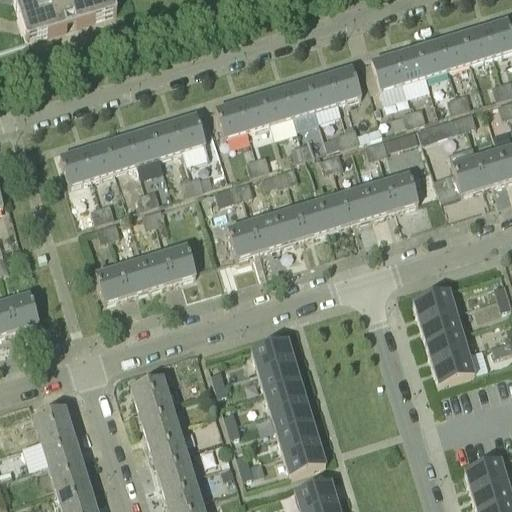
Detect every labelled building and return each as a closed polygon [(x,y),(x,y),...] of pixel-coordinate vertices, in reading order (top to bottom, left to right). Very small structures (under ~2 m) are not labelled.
[(0,0),(0,39),(21,33),(10,0),(0,0)] [(116,20),(109,0),(10,0),(21,33),(25,46),(37,43),(66,34),(74,32),(104,23),(116,20)] [(484,35),(493,64),(511,58),(511,46),(506,28),(484,35)] [(470,71),(493,64),(484,35),(461,42),(470,71)] [(447,78),(470,71),(461,42),(438,48),(447,78)] [(424,85),(447,78),(438,48),(415,55),(424,85)] [(402,92),(424,85),(415,55),(392,62),(402,92)] [(379,99),(402,92),(392,62),(370,69),(379,99)] [(328,82),(337,112),(360,105),(351,75),(328,82)] [(314,119),(337,112),(328,82),(305,89),(314,119)] [(505,104),(511,101),(511,93),(510,87),(500,90),(505,104)] [(292,126),(314,119),(305,89),(283,96),(292,126)] [(495,107),(505,104),(500,90),(490,93),(495,107)] [(269,133),(292,126),(283,96),(260,103),(269,133)] [(460,118),(469,115),(465,101),(455,104),(460,118)] [(246,140),(269,133),(260,103),(237,110),(246,140)] [(450,121),(460,118),(455,104),(445,107),(450,121)] [(501,126),(511,123),(506,109),(496,112),(501,126)] [(223,147),(246,140),(237,110),(214,117),(223,147)] [(415,132),(425,129),(420,114),(410,117),(415,132)] [(405,135),(415,132),(410,117),(401,120),(405,135)] [(466,137),(475,134),(471,120),(461,123),(466,137)] [(172,129),(182,160),(204,153),(195,122),(172,129)] [(456,140),(466,137),(461,123),(451,126),(456,140)] [(159,167),(182,160),(172,129),(150,136),(159,167)] [(349,152),(359,149),(354,135),(344,138),(349,152)] [(136,174),(159,167),(150,136),(127,143),(136,174)] [(339,155),(349,152),(344,138),(334,141),(339,155)] [(113,181),(136,174),(127,143),(104,150),(113,181)] [(377,165),(387,162),(383,147),(373,150),(377,165)] [(304,166),(314,163),(309,148),(299,151),(304,166)] [(91,188),(113,181),(104,150),(81,157),(91,188)] [(367,168),(377,165),(373,150),(363,153),(367,168)] [(294,169),(304,166),(299,151),(290,154),(294,169)] [(505,188),(511,185),(511,153),(497,159),(505,188)] [(68,195),(91,188),(81,157),(59,164),(68,195)] [(483,195),(505,188),(497,159),(474,166),(483,195)] [(332,178),(342,175),(338,161),(328,164),(332,178)] [(259,180),(268,177),(264,162),(254,165),(259,180)] [(322,181),(332,178),(328,164),(318,167),(322,181)] [(249,183),(259,180),(254,165),(244,168),(249,183)] [(460,202),(483,195),(474,166),(451,173),(460,202)] [(287,192),(297,189),(292,174),(283,177),(287,192)] [(277,195),(287,192),(283,177),(273,181),(277,195)] [(385,187),(394,217),(417,211),(408,181),(385,187)] [(193,200),(203,197),(198,183),(189,186),(193,200)] [(183,203),(193,200),(189,186),(179,189),(183,203)] [(371,224),(394,217),(385,187),(362,194),(371,224)] [(242,206),(252,203),(247,188),(238,191),(242,206)] [(233,209),(242,206),(238,191),(228,194),(233,209)] [(349,231),(371,224),(362,194),(340,201),(349,231)] [(149,214),(158,211),(154,196),(144,199),(149,214)] [(139,217),(149,214),(144,199),(134,202),(139,217)] [(326,238),(349,231),(340,201),(317,208),(326,238)] [(303,245),(326,238),(317,208),(294,215),(303,245)] [(103,228),(113,225),(109,211),(99,214),(103,228)] [(94,231),(103,228),(99,214),(89,217),(94,231)] [(281,252),(303,245),(294,215),(271,222),(281,252)] [(155,233),(164,230),(160,216),(150,219),(155,233)] [(145,236),(155,233),(150,219),(140,222),(145,236)] [(258,259),(281,252),(271,222),(249,229),(258,259)] [(235,266),(258,259),(249,229),(226,236),(235,266)] [(109,247),(119,244),(115,230),(105,233),(109,247)] [(99,250),(109,247),(105,233),(95,236),(99,250)] [(163,260),(172,289),(195,282),(186,253),(163,260)] [(149,296),(172,289),(163,260),(140,267),(149,296)] [(126,303),(149,296),(140,267),(117,274),(126,303)] [(103,310),(126,303),(117,274),(94,281),(103,310)] [(493,296),(497,307),(507,304),(503,293),(493,296)] [(418,331),(454,320),(448,298),(412,309),(418,331)] [(6,308),(15,337),(38,330),(29,301),(6,308)] [(500,318),(510,315),(507,304),(497,307),(500,318)] [(0,341),(15,337),(6,308),(0,310),(0,341)] [(461,341),(454,320),(418,331),(425,352),(461,341)] [(461,343),(461,341),(425,352),(431,372),(467,361),(461,343)] [(257,380),(293,369),(286,347),(250,358),(257,380)] [(474,383),(467,361),(431,372),(437,394),(474,383)] [(257,380),(263,401),(299,390),(293,369),(257,380)] [(214,393),(223,391),(219,379),(210,382),(214,393)] [(137,421),(169,411),(177,408),(171,389),(163,391),(161,386),(130,395),(137,421)] [(263,401),(269,421),(305,410),(299,390),(263,401)] [(226,402),(223,391),(214,393),(217,405),(226,402)] [(272,430),(276,442),(312,431),(305,410),(269,421),(272,430)] [(145,445),(176,435),(169,411),(137,421),(145,445)] [(39,449),(70,439),(63,415),(32,425),(39,449)] [(232,420),(222,423),(226,435),(235,432),(232,420)] [(276,442),(282,463),(318,452),(312,431),(276,442)] [(239,443),(235,432),(226,435),(229,446),(239,443)] [(152,469),(184,459),(176,435),(145,445),(152,469)] [(47,473),(78,464),(70,439),(39,449),(47,473)] [(314,477),(325,474),(318,452),(282,463),(288,485),(314,477)] [(160,493),(191,484),(184,459),(152,469),(160,493)] [(244,462),(235,465),(238,476),(248,473),(244,462)] [(54,498),(85,488),(78,464),(47,473),(54,498)] [(191,467),(200,505),(209,503),(200,465),(191,467)] [(470,500),(506,489),(499,467),(463,478),(470,500)] [(251,485),(248,473),(238,476),(242,488),(251,485)] [(165,511),(185,511),(199,508),(191,484),(160,493),(165,511)] [(58,511),(92,511),(85,488),(54,498),(58,511)] [(293,500),(296,511),(331,511),(336,511),(329,489),(293,500)] [(511,509),(508,498),(506,489),(470,500),(473,511),(502,511),(511,509)]
